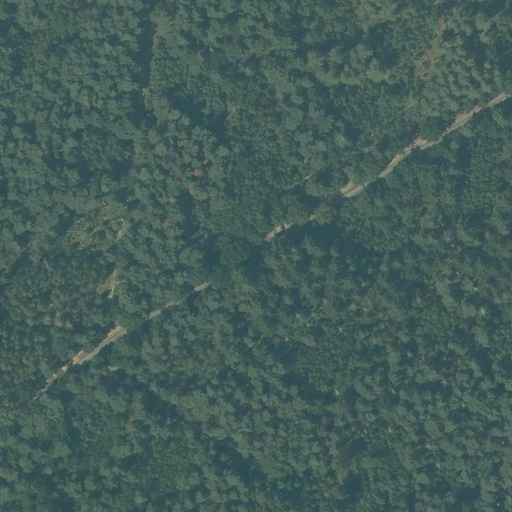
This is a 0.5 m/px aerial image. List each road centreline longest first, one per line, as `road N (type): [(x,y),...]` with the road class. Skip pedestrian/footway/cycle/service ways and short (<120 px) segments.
road 1 (track): [(114,323),(511,88)]
road 2 (track): [(148,0),(106,276),(114,323)]
road 3 (track): [(350,187),(296,0)]
road 4 (track): [(0,410),(114,323)]
